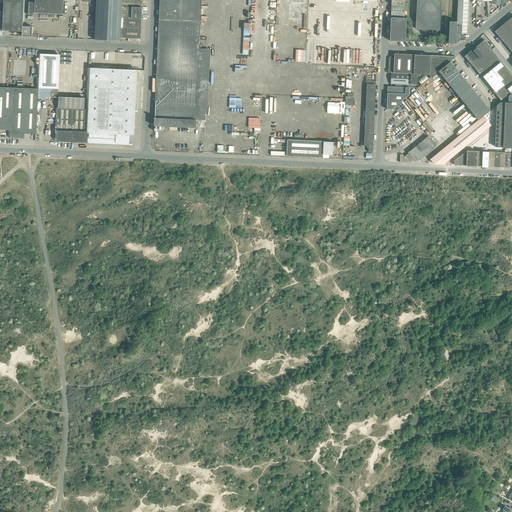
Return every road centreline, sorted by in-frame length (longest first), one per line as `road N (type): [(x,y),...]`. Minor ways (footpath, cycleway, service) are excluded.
road 1 (unclassified): [(145,157),(378,168)]
road 2 (unknown): [(208,160),(220,0)]
road 3 (unclassified): [(150,47),(0,41)]
road 4 (unclassified): [(0,150),(145,157)]
road 5 (unclassified): [(384,46),(455,50),(511,4)]
road 6 (unclassified): [(378,168),(511,174)]
road 7 (unclassified): [(378,168),(384,46)]
